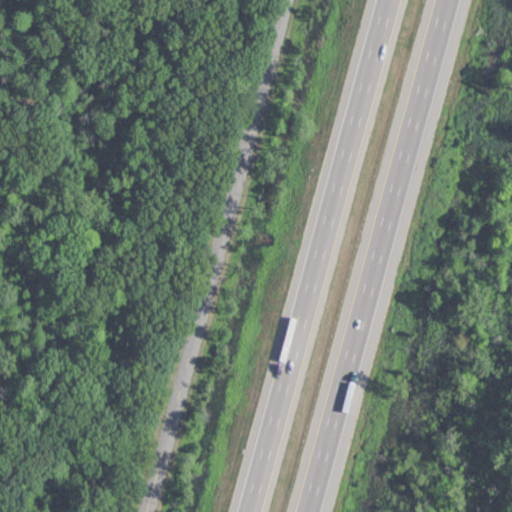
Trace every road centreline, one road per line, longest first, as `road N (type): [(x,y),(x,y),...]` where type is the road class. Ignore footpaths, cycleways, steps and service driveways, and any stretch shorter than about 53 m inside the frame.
road 1 (residential): [(145,511),(284,0)]
road 2 (motorway): [(309,511),(447,0)]
road 3 (motorway): [(385,0),(247,511)]
